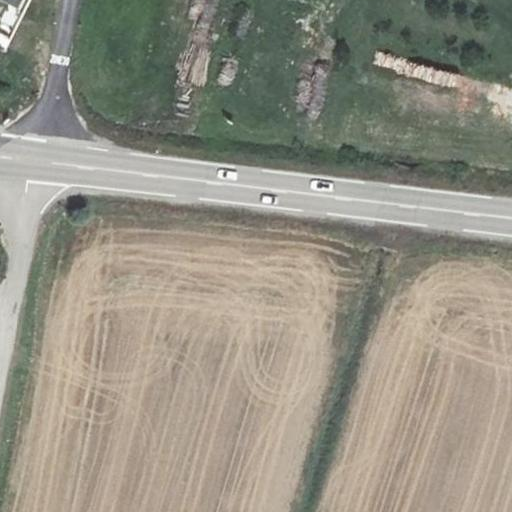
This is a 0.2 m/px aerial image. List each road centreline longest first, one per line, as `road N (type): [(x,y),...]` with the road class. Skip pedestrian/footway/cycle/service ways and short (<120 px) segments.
road 1 (secondary): [(34,162),(511,219)]
road 2 (track): [(0,359),(34,162)]
road 3 (residential): [(70,0),(34,162)]
